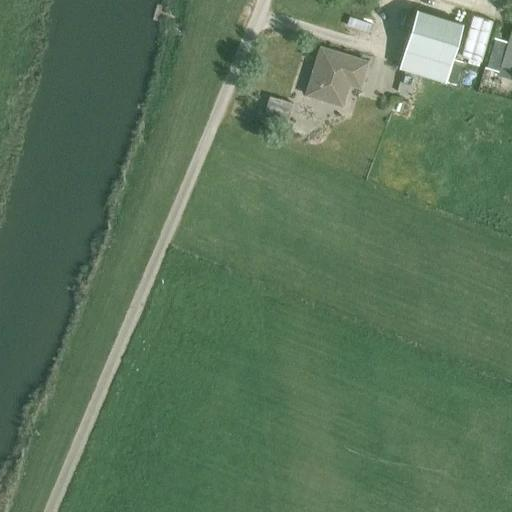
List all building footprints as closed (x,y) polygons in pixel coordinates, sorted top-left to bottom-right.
[(373,23),(376,11),(353,5),(350,17),(373,23)] [(400,63),(398,69),(445,83),(447,75),(458,79),(465,57),(454,53),(462,26),(415,12),(400,63)] [(493,37),(485,66),(511,72),(511,27),(511,28),(508,41),(493,37)] [(306,95),(342,106),(350,79),(360,83),(366,63),(321,49),(306,95)] [(269,97),(263,115),(286,122),(292,104),(269,97)]
